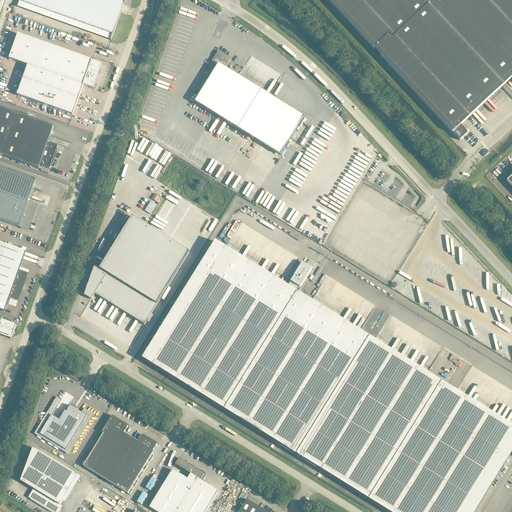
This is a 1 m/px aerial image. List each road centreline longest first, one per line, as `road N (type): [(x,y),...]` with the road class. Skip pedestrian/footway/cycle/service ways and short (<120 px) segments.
road 1 (unclassified): [(511,281),(303,57),(231,7)]
road 2 (unclassified): [(353,511),(33,315)]
road 3 (unknown): [(218,26),(169,127),(173,140),(216,173),(252,193),(267,191),(316,119),(316,95),(302,81)]
road 4 (unclassified): [(33,315),(146,0)]
road 5 (unknown): [(67,334),(119,192),(148,182)]
